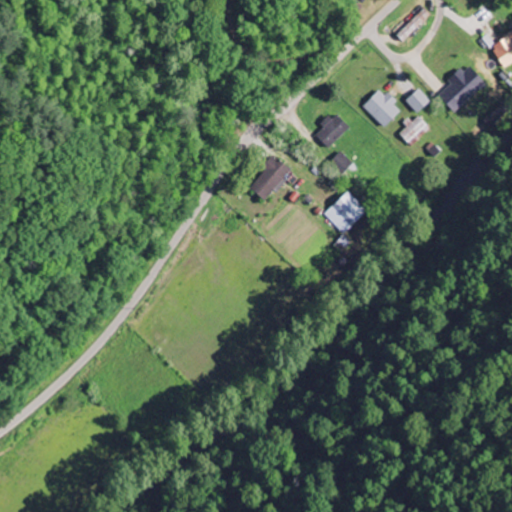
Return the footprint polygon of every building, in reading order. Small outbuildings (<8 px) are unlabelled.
[(405,42),(434,18),(427,10),(411,23),(408,20),(396,31),(405,42)] [(508,70),(511,67),(511,38),(495,48),(508,70)] [(455,86),(442,94),(455,112),(487,91),(470,67),(451,80),(455,86)] [(383,88),(366,109),(389,129),(403,112),(396,106),(399,102),(383,88)] [(434,104),(424,90),(409,100),(419,115),(434,104)] [(325,126),(327,128),(318,136),(331,150),(354,129),(340,113),(325,126)] [(434,128),(421,116),(415,123),(412,120),(400,134),(415,148),(434,128)] [(339,157),(332,152),(322,163),(341,179),(355,164),(343,153),(339,157)] [(269,202),(294,169),(276,156),(251,189),(269,202)] [(365,215),(346,195),(326,215),(345,235),(365,215)]
